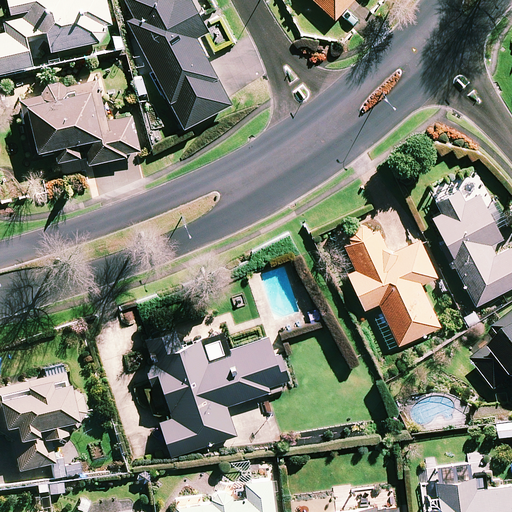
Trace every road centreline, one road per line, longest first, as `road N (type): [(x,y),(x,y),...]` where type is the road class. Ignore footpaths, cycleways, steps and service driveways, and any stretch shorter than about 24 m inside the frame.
road 1 (tertiary): [(334,154),(237,220),(0,297)]
road 2 (tertiary): [(0,252),(215,179),(313,119)]
road 3 (tertiary): [(441,60),(334,154)]
road 4 (residential): [(245,0),(313,119)]
road 5 (tertiary): [(313,119),(412,30)]
